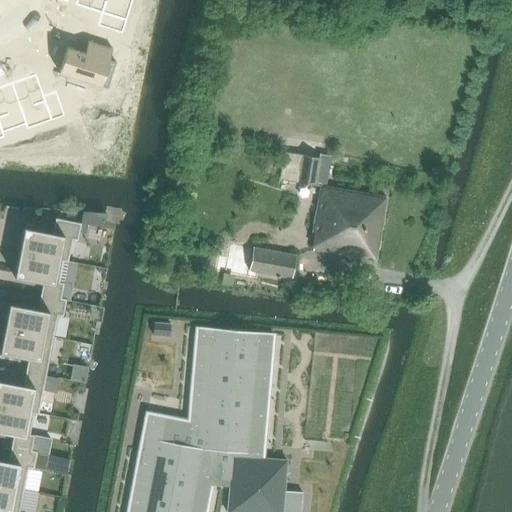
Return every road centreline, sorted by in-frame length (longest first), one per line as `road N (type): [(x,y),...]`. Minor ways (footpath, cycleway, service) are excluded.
road 1 (unclassified): [(437,511),(511,284)]
road 2 (track): [(327,5),(511,25)]
